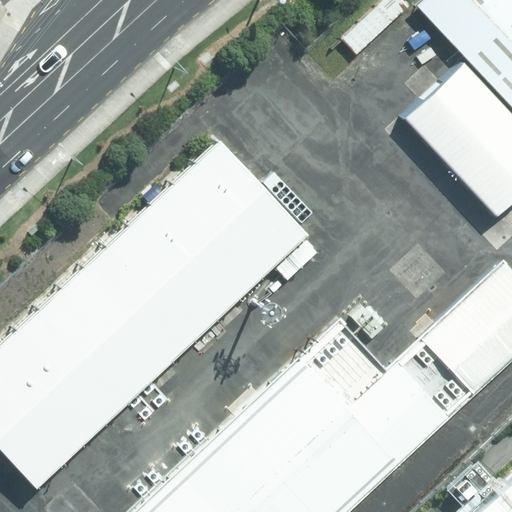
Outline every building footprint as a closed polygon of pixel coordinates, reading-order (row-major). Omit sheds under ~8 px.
[(377,0),(341,32),(358,50),(409,5),(404,0),(377,0)] [(511,0),(419,0),(418,1),(511,103),(511,0)] [(511,196),(511,112),(462,59),(401,115),(492,214),(511,196)] [(309,227),(220,133),(0,338),(0,446),(35,483),(309,227)] [(389,362),(341,312),(129,511),(341,511),(511,352),(511,257),(506,252),(389,362)] [(511,511),(511,480),(477,511),(511,511)]
